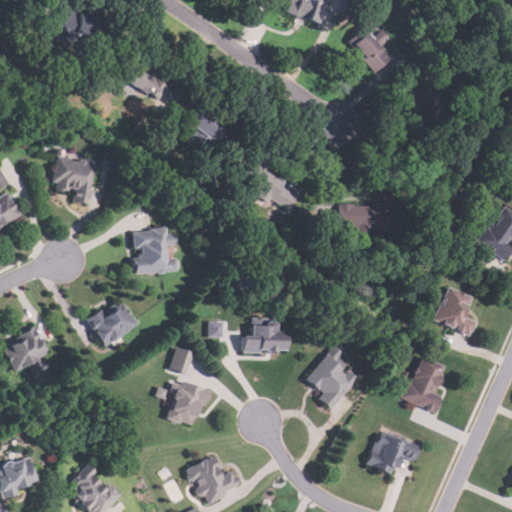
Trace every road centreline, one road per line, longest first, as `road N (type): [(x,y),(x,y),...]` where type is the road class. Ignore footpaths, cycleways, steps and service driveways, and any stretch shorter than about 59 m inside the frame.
road 1 (residential): [(166,0),(340,122)]
road 2 (residential): [(511,353),(441,511)]
road 3 (residential): [(354,511),(301,482),(256,420)]
